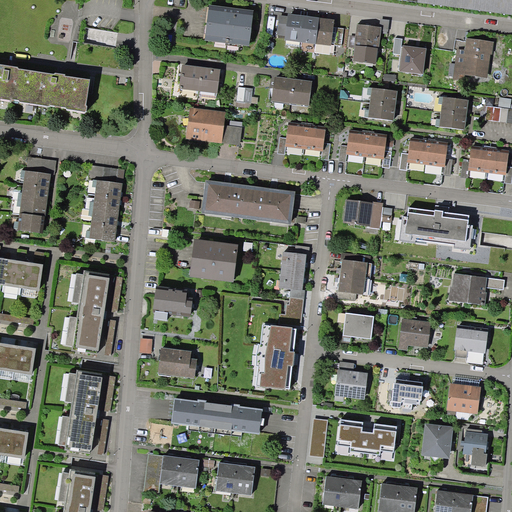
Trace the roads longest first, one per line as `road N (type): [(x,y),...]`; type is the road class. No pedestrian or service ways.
road 1 (residential): [(24,511),(50,255),(137,269)]
road 2 (residential): [(137,269),(113,511)]
road 3 (residential): [(511,375),(312,356)]
road 4 (residential): [(149,156),(333,181)]
road 5 (residential): [(329,0),(511,23)]
road 6 (residential): [(333,181),(511,203)]
road 7 (residential): [(333,181),(312,356)]
road 8 (residential): [(144,0),(149,156)]
road 9 (residential): [(312,356),(294,511)]
road 10 (residential): [(0,135),(149,156)]
road 11 (unknown): [(146,73),(12,59)]
